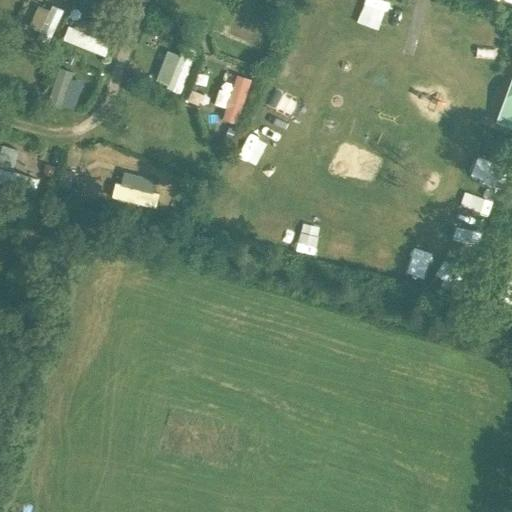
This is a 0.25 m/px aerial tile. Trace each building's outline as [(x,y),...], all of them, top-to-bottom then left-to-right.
[(380,0),(371,26),(394,35),(405,6),(388,0),(380,0)] [(48,23),(63,32),(74,14),(59,5),(48,23)] [(240,8),(234,24),(278,41),(284,25),(240,8)] [(308,14),(302,34),(323,40),(329,21),(308,14)] [(176,38),(181,28),(170,23),(166,33),(176,38)] [(76,29),(71,47),(115,58),(119,40),(76,29)] [(190,46),(174,89),(188,94),(204,52),(190,46)] [(11,68),(47,83),(51,73),(15,58),(11,68)] [(282,79),(303,87),(310,69),(289,60),(282,79)] [(65,71),(62,104),(86,105),(88,83),(76,82),(77,72),(65,71)] [(233,73),(222,116),(245,122),(257,79),(233,73)] [(511,73),(495,121),(511,126),(511,73)] [(482,210),(496,215),(502,199),(488,194),(482,210)] [(378,268),(393,275),(404,250),(389,243),(378,268)]
